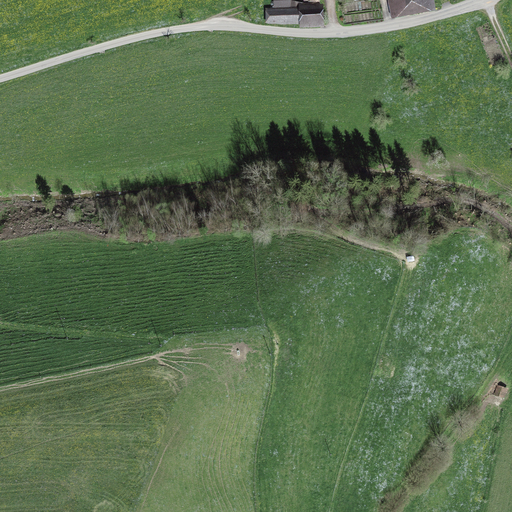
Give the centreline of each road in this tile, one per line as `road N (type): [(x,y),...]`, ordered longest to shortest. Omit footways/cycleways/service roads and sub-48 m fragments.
road 1 (unclassified): [(484,0),(357,32),(221,24),(134,38)]
road 2 (track): [(511,332),(502,361),(391,511)]
road 3 (unclassified): [(0,78),(134,38)]
